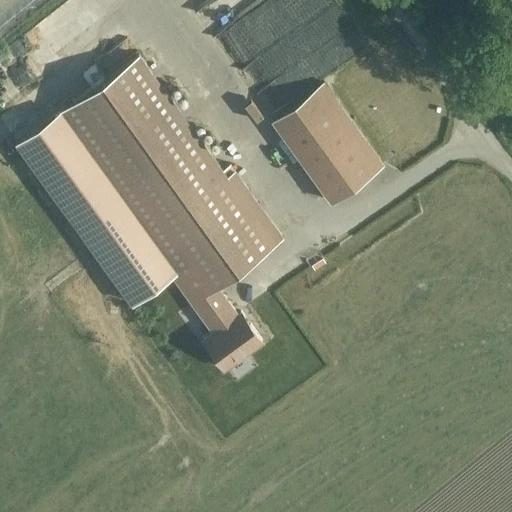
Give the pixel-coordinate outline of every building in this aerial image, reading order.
[(198,0),(193,4),(211,31),(258,0),(198,0)] [(321,39),(348,19),(333,0),(330,0),(261,52),(271,66),(282,57),(285,61),(305,47),(302,43),(316,32),(321,39)] [(270,23),(252,34),(259,45),(277,34),(270,23)] [(0,91),(21,76),(19,73),(53,48),(38,27),(25,36),(20,29),(11,36),(8,32),(0,37),(0,91)] [(139,53),(56,113),(15,142),(131,303),(172,273),(213,331),(203,338),(224,368),(262,340),(241,311),(238,313),(216,283),(282,235),(235,170),(227,175),(222,169),(139,53)] [(272,119),(330,200),(382,163),(324,82),(272,119)] [(230,163),(222,169),(227,175),(235,170),(230,163)] [(286,296),(297,319),(317,310),(306,286),(286,296)]
